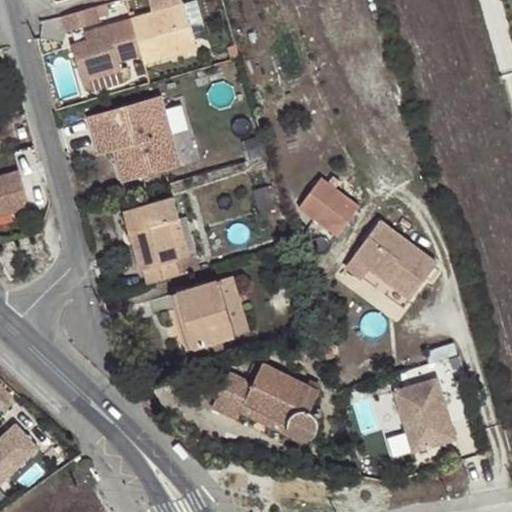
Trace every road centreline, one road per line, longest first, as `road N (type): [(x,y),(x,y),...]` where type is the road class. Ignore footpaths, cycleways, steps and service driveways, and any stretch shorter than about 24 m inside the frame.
road 1 (residential): [(9,329),(52,292),(77,249),(10,0)]
road 2 (tertiary): [(9,329),(111,421)]
road 3 (tertiary): [(201,511),(164,462),(111,421)]
